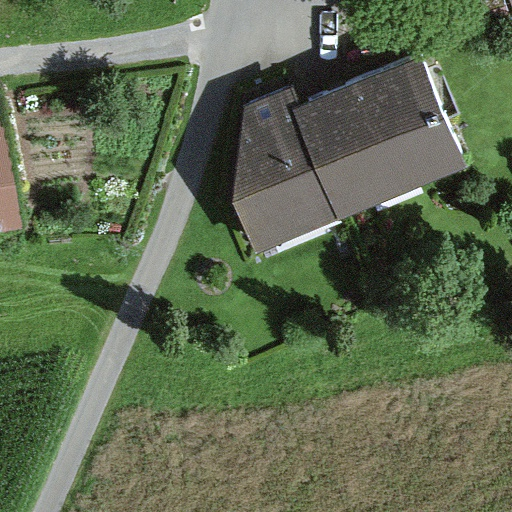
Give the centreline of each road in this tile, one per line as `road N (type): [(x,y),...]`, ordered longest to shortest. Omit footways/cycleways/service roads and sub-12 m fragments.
road 1 (residential): [(226,0),(197,129),(43,511)]
road 2 (track): [(220,27),(0,57)]
